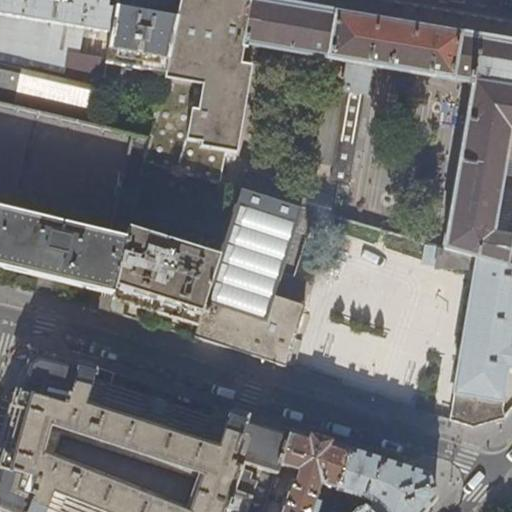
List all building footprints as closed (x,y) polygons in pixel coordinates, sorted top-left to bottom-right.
[(0,0),(0,104),(95,125),(102,86),(2,64),(4,40),(18,43),(15,63),(89,80),(98,74),(100,57),(77,53),(78,44),(65,42),(68,26),(111,34),(116,9),(116,5),(108,3),(108,0),(0,0)] [(180,0),(176,19),(164,74),(150,137),(144,163),(220,185),(244,44),(349,62),(344,91),(345,91),(329,183),(348,187),(365,94),(366,95),(371,66),(473,84),(444,250),(478,260),(506,268),(511,238),(493,236),(511,116),(511,43),(441,31),(394,23),(283,4),(260,0),(180,0)] [(144,13),(116,9),(111,34),(106,65),(164,74),(176,19),(144,13)] [(0,267),(44,278),(97,291),(113,295),(129,228),(144,163),(150,137),(138,135),(131,163),(125,161),(109,236),(0,209),(0,267)] [(239,191),(218,258),(198,322),(193,338),(224,347),(285,367),(304,305),(275,296),(301,209),(239,191)] [(218,258),(129,228),(113,295),(157,309),(198,322),(218,258)] [(511,269),(506,268),(478,260),(449,420),(472,428),(496,422),(506,368),(511,369),(511,269)] [(275,476),(279,466),(290,432),(213,407),(208,420),(150,401),(109,388),(113,374),(44,356),(22,369),(9,418),(0,448),(0,511),(247,511),(257,483),(238,476),(242,465),(275,476)] [(320,441),(290,432),(279,466),(298,473),(295,483),(291,481),(280,511),(313,511),(319,497),(316,491),(324,487),(325,488),(335,492),(349,451),(320,441)] [(349,451),(335,492),(335,493),(369,503),(370,510),(368,511),(424,511),(435,501),(428,476),(383,462),(349,451)]
